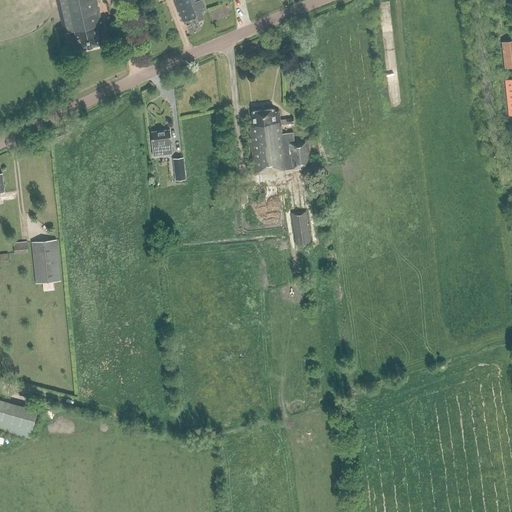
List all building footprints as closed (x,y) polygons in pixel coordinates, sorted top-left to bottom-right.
[(100,0),(101,0),(56,0),(64,33),(75,30),(79,48),(79,49),(100,45),(101,42),(98,28),(102,28),(95,0),(100,0)] [(200,12),(205,10),(202,1),(196,3),(194,0),(172,0),(181,23),(185,21),(190,33),(200,29),(197,21),(203,19),(200,12)] [(105,18),(107,26),(113,25),(111,16),(105,18)] [(511,66),(511,41),(502,42),(505,68),(511,66)] [(294,119),(279,120),(279,112),(274,112),(273,111),(252,113),(254,127),(250,127),(250,133),(249,133),(254,173),(282,169),(285,169),(311,165),(308,140),(294,141),(293,133),(281,134),(280,125),(294,124),(294,119)] [(171,143),(170,130),(151,132),(153,144),(151,145),(153,156),(153,155),(160,154),(159,153),(171,152),(172,154),(172,151),(171,151),(170,143),(171,143)] [(184,172),(183,158),(175,159),(176,173),(184,172)] [(306,211),(291,213),(295,245),(310,243),(306,211)] [(32,242),(36,283),(61,281),(56,240),(32,242)] [(28,252),(27,242),(14,243),(15,253),(28,252)] [(0,265),(9,264),(8,254),(0,254),(0,265)] [(0,429),(30,438),(38,410),(0,399),(0,429)]
